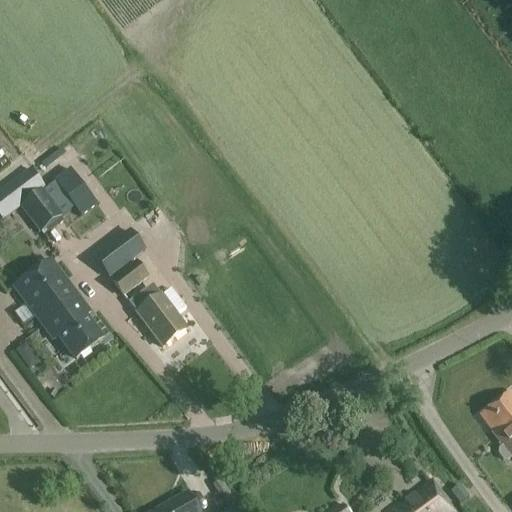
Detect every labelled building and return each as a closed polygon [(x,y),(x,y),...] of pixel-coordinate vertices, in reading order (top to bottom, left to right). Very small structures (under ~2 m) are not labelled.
[(45,189),(29,169),(0,191),(0,219),(3,223),(20,209),(42,191),(45,189)] [(54,184),(80,218),(96,206),(70,171),(54,184)] [(62,216),(42,191),(20,209),(40,235),(55,223),(62,216)] [(121,229),(87,257),(102,276),(136,248),(121,229)] [(13,290),(43,329),(81,300),(51,261),(13,290)] [(123,297),(147,279),(136,264),(112,282),(123,297)] [(141,296),(129,305),(133,310),(137,315),(149,332),(162,349),(174,340),(186,331),(176,317),(186,309),(171,289),(161,297),(157,292),(153,287),(141,296)] [(43,329),(52,341),(58,337),(76,361),(101,342),(83,318),(90,312),(81,300),(43,329)] [(511,394),(511,393),(479,417),(502,447),(498,450),(498,456),(503,461),(508,462),(511,459),(510,458),(511,456),(511,394)] [(511,504),(511,480),(500,489),(511,504)] [(392,511),(454,511),(433,481),(391,510),(392,511)] [(197,511),(187,495),(157,511),(197,511)]
